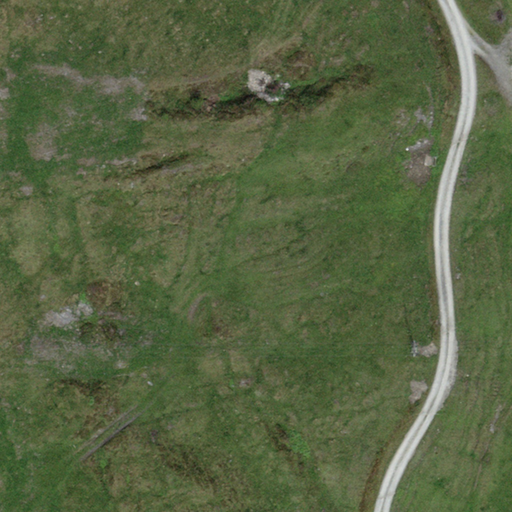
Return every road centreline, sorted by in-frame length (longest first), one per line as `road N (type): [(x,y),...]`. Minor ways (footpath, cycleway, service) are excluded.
road 1 (track): [(444,0),(467,70),(439,241),(449,330),(444,371),(392,469),(382,511)]
road 2 (track): [(0,249),(56,337),(77,511)]
